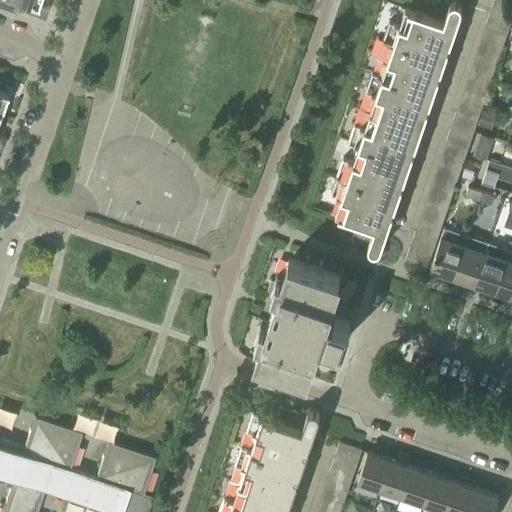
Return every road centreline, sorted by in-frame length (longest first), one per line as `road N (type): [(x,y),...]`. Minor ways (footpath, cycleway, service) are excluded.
road 1 (residential): [(511,464),(220,364)]
road 2 (residential): [(386,270),(470,0)]
road 3 (residential): [(227,271),(14,200)]
road 4 (residential): [(386,270),(246,223)]
road 5 (residential): [(59,64),(14,200)]
road 6 (residential): [(511,314),(386,270)]
